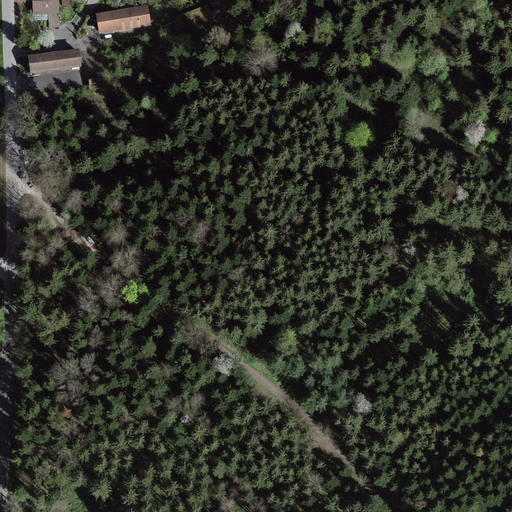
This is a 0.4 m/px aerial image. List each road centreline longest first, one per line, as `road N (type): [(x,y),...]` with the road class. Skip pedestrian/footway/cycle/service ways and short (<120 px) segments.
road 1 (track): [(11,157),(118,277),(317,429),(395,511)]
road 2 (tertiary): [(7,0),(12,269),(0,511)]
